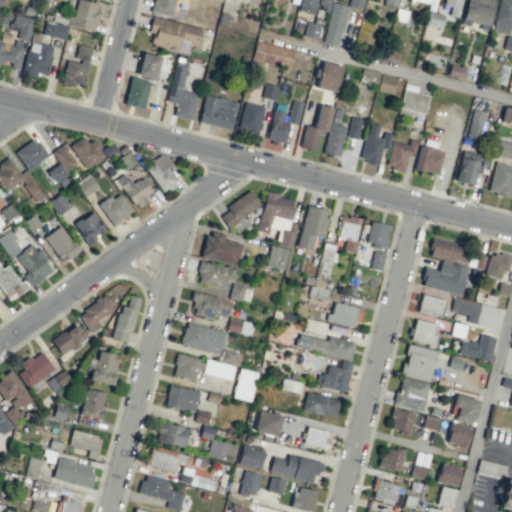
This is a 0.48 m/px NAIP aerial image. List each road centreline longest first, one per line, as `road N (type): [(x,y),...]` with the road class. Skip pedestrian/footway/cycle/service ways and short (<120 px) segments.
road 1 (tertiary): [(511,228),(0,99)]
road 2 (residential): [(343,511),(421,206)]
road 3 (residential): [(0,350),(252,165)]
road 4 (residential): [(114,511),(183,221)]
road 5 (residential): [(104,125),(136,0)]
